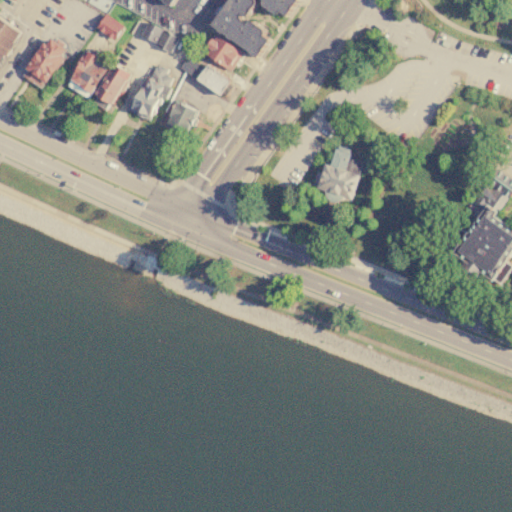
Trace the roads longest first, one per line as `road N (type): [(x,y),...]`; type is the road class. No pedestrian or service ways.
road 1 (primary): [(511,339),(233,229)]
road 2 (primary): [(198,215),(348,5)]
road 3 (primary): [(304,277),(511,361)]
road 4 (primary): [(198,215),(0,122)]
road 5 (primary): [(327,0),(199,175)]
road 6 (primary): [(85,182),(273,265)]
